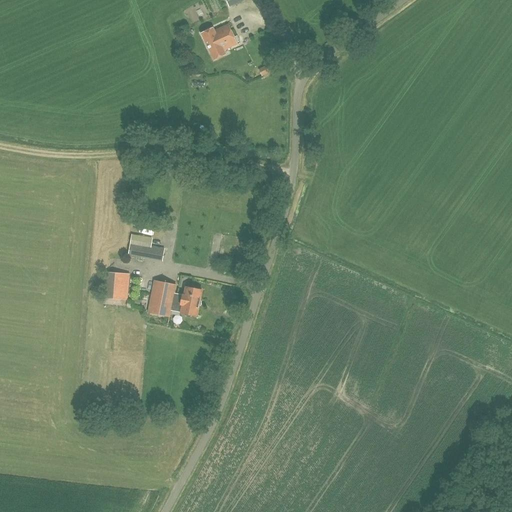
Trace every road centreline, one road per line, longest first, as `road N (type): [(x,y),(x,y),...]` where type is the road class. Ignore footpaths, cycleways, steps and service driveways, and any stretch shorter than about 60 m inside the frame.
road 1 (unclassified): [(165,511),(217,416),(287,207),(301,79),(403,0)]
road 2 (track): [(0,147),(91,157),(177,154),(293,172)]
